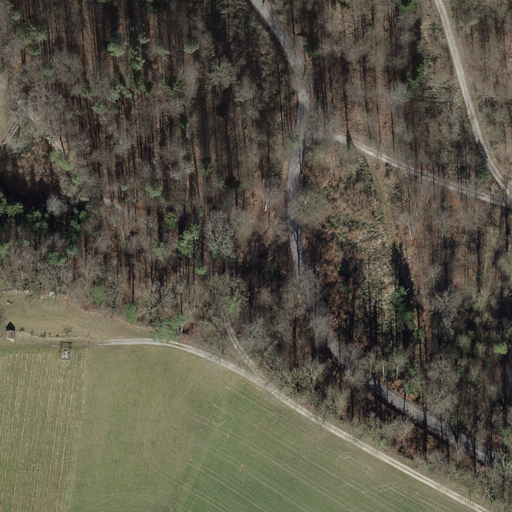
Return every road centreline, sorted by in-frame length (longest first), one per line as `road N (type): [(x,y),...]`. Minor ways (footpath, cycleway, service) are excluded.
road 1 (tertiary): [(511,474),(372,383),(322,327),(294,234),(300,75),(257,0)]
road 2 (track): [(483,511),(199,352),(150,341),(0,345)]
road 3 (track): [(274,392),(238,346),(203,267),(95,193),(45,127),(0,86)]
road 4 (track): [(511,205),(341,138),(302,131)]
road 5 (track): [(511,192),(480,140),(438,0)]
